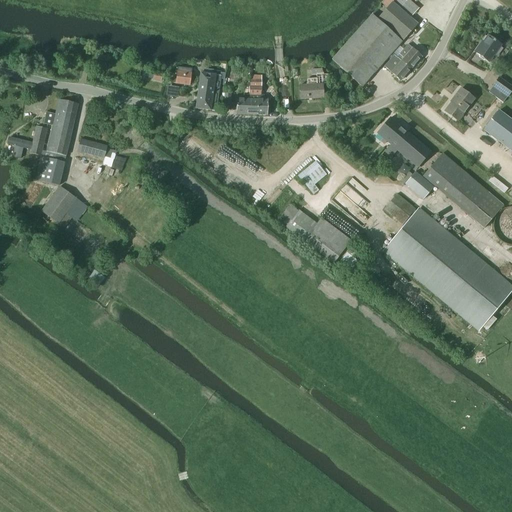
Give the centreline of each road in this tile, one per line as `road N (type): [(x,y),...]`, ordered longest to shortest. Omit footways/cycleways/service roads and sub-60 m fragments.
road 1 (tertiary): [(0,71),(229,121),(334,118),(407,90),(436,57),(464,0)]
road 2 (track): [(290,121),(275,36),(221,36)]
